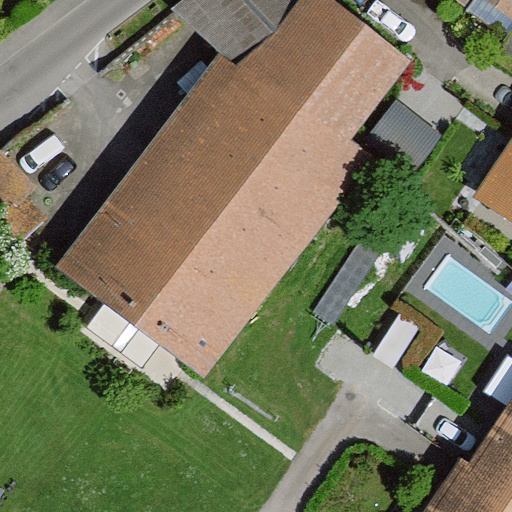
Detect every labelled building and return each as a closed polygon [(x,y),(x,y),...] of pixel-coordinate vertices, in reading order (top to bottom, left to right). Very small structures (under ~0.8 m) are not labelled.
[(221,62),(67,263),(206,368),(365,158),(342,142),(407,58),(330,0),(307,0),(281,37),(239,74),(221,62)] [(511,0),(479,0),(511,23),(511,0)] [(511,147),(481,196),(511,215),(511,147)] [(0,153),(0,216),(22,197),(32,188),(3,156),(0,153)] [(0,221),(0,254),(3,257),(31,233),(43,223),(25,201),(0,221)] [(465,470),(437,511),(511,511),(511,418),(474,476),(465,470)]
